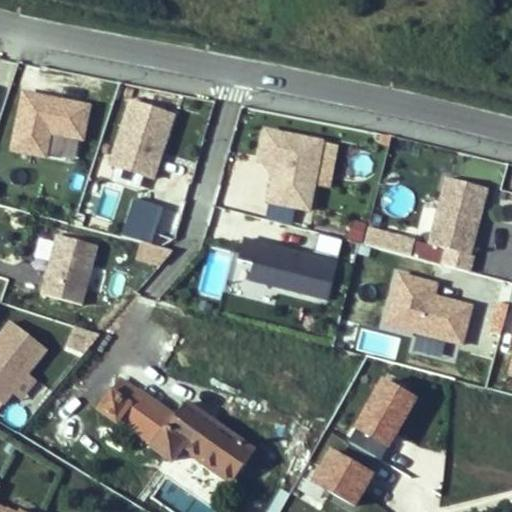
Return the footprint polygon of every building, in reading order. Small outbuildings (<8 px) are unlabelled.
[(89,106),(23,93),(11,151),(50,159),(54,138),(81,144),(89,106)] [(176,117),(128,102),(105,170),(154,186),(176,117)] [(324,139),(263,127),(256,164),(273,167),(267,201),(311,210),(324,139)] [(487,186),(442,176),(426,247),(441,255),(439,266),(467,273),(487,186)] [(102,190),(95,213),(109,218),(116,194),(102,190)] [(347,221),(343,240),(359,243),(363,224),(347,221)] [(79,296),(95,237),(54,226),(38,284),(79,296)] [(360,244),(407,258),(412,241),(366,227),(360,244)] [(141,244),(137,258),(162,267),(167,252),(141,244)] [(334,264),(257,245),(249,281),(325,300),(334,264)] [(110,265),(122,268),(127,249),(114,246),(110,265)] [(197,295),(223,299),(230,251),(204,247),(197,295)] [(94,266),(87,288),(98,292),(105,270),(94,266)] [(436,284),(395,274),(381,329),(461,349),(472,306),(433,296),(436,284)] [(0,389),(3,392),(47,337),(13,310),(0,326),(0,389)] [(85,342),(99,326),(76,318),(68,332),(85,342)] [(22,388),(37,368),(28,361),(13,380),(22,388)] [(121,367),(111,381),(128,392),(137,379),(121,367)] [(128,392),(111,381),(100,397),(116,408),(118,405),(155,431),(154,434),(172,447),(183,434),(233,469),(252,441),(181,391),(172,403),(137,379),(128,392)] [(384,469),(418,401),(381,382),(346,451),(384,469)] [(356,511),(357,511),(375,476),(327,453),(310,489),(356,511)] [(42,511),(44,510),(27,502),(25,506),(0,493),(0,511),(42,511)]
